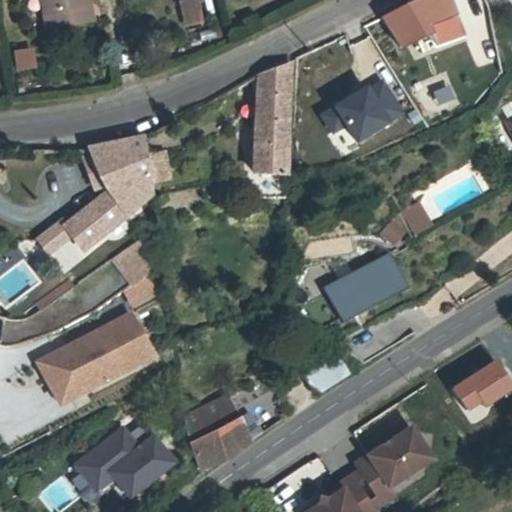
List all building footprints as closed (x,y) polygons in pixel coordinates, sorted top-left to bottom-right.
[(42,0),(48,28),(90,20),(86,0),(42,0)] [(195,0),(181,4),(185,18),(200,15),(196,0),(195,0)] [(450,0),(414,0),(382,17),(401,48),(430,33),(435,46),(464,35),(450,0)] [(200,15),(185,18),(186,25),(201,21),(200,15)] [(32,47),(12,49),(14,70),(34,68),(32,47)] [(323,120),(311,51),(295,58),(295,61),(293,125),(323,120)] [(290,63),(259,75),(254,173),(285,174),(285,173),(285,162),(290,63)] [(146,155),(144,137),(88,149),(91,156),(98,171),(97,171),(103,186),(106,194),(64,226),(71,235),(83,250),(152,193),(151,190),(150,182),(146,155)] [(163,153),(146,155),(150,182),(157,181),(167,180),(163,153)] [(98,171),(91,156),(84,157),(95,189),(103,186),(97,171),(98,171)] [(285,174),(254,173),(250,186),(249,198),(284,199),(285,174)] [(159,189),(157,181),(150,182),(151,190),(159,189)] [(428,223),(418,204),(403,211),(414,231),(428,223)] [(392,220),(380,234),(391,244),(404,230),(392,220)] [(47,253),(71,235),(64,226),(60,221),(37,240),(47,253)] [(110,260),(129,286),(148,273),(153,231),(110,260)] [(0,256),(0,273),(21,262),(14,249),(0,256)] [(322,289),(340,323),(407,288),(389,254),(322,289)] [(73,286),(68,279),(35,304),(40,311),(73,286)] [(71,397),(133,364),(130,359),(148,349),(129,314),(67,346),(70,352),(53,361),(71,397)] [(59,403),(71,397),(53,361),(70,352),(67,346),(37,362),(59,403)] [(151,355),(148,349),(130,359),(133,364),(151,355)] [(316,394),(350,373),(338,354),(305,375),(316,394)] [(228,395),(185,416),(189,444),(198,468),(222,461),(250,442),(228,395)] [(122,428),(75,465),(95,490),(112,477),(128,496),(171,462),(152,437),(138,448),(122,428)] [(382,446),(367,456),(354,465),(358,471),(380,504),(394,495),(388,486),(430,459),(410,428),(391,440),(390,448),(382,446)] [(380,504),(358,471),(352,476),(373,509),(380,504)] [(82,473),(71,477),(81,502),(92,498),(82,473)] [(375,511),(373,509),(352,476),(338,484),(338,485),(341,491),(328,500),(326,507),(318,506),(308,511),(375,511)] [(320,498),(318,506),(326,507),(328,500),(320,498)]
